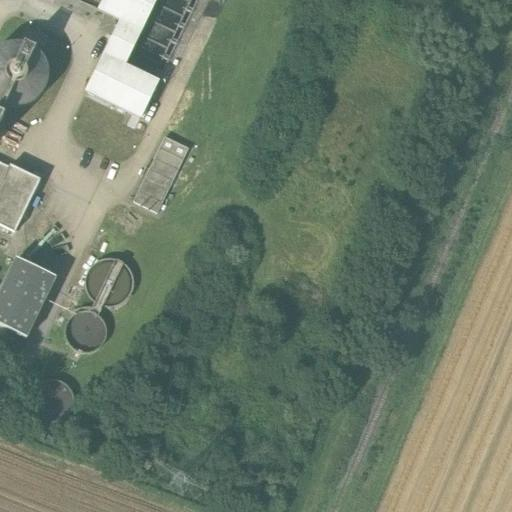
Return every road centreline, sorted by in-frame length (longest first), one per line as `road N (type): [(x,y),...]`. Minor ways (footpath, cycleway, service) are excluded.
road 1 (track): [(303,511),(510,0)]
road 2 (track): [(511,164),(366,511)]
